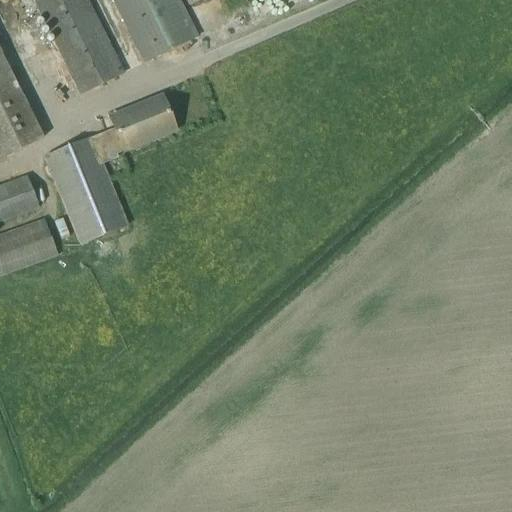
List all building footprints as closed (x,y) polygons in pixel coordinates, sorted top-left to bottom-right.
[(0,0),(0,10),(23,1),(22,0),(0,0)] [(85,0),(29,0),(80,98),(124,76),(85,0)] [(111,0),(145,66),(199,38),(179,0),(111,0)] [(0,55),(0,161),(43,140),(0,55)] [(114,130),(106,133),(115,156),(130,150),(130,151),(175,133),(162,98),(109,119),(114,130)] [(91,138),(43,157),(80,247),(127,228),(91,138)] [(25,178),(0,187),(0,223),(37,210),(25,178)] [(42,222),(0,236),(0,278),(56,259),(42,222)]
